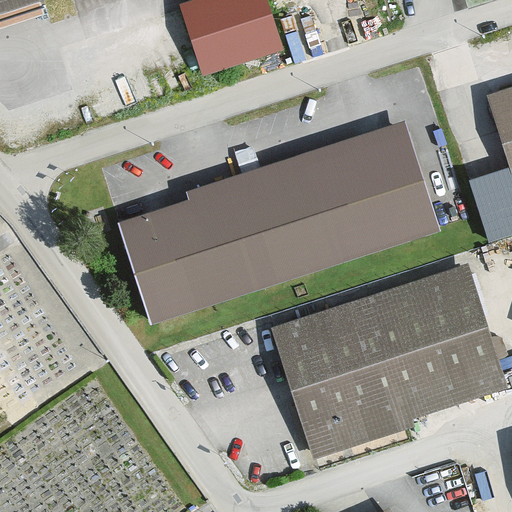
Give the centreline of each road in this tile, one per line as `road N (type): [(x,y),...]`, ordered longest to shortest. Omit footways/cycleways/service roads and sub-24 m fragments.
road 1 (residential): [(0,187),(80,285),(238,511)]
road 2 (unknown): [(276,511),(406,466)]
